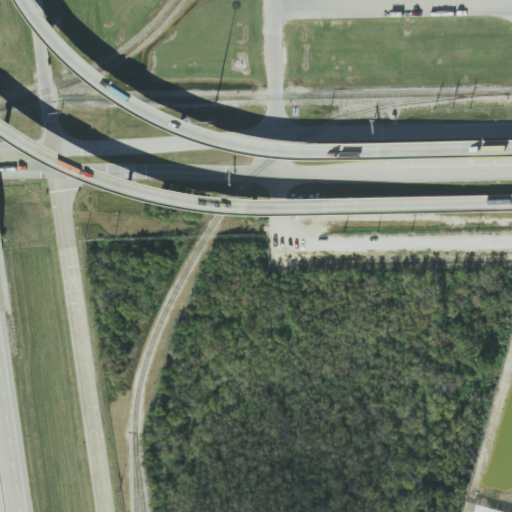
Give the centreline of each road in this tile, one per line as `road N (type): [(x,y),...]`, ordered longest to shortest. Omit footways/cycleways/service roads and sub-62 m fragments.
road 1 (motorway): [(511,150),(332,154),(224,142),(129,101),(56,41),(24,0)]
road 2 (motorway): [(0,120),(106,178),(190,200),(511,201)]
road 3 (tertiary): [(511,127),(0,149)]
road 4 (tertiary): [(0,173),(511,171)]
road 5 (motorway): [(105,511),(75,269)]
road 6 (motorway): [(28,511),(0,335)]
road 7 (motorway): [(63,173),(36,0)]
